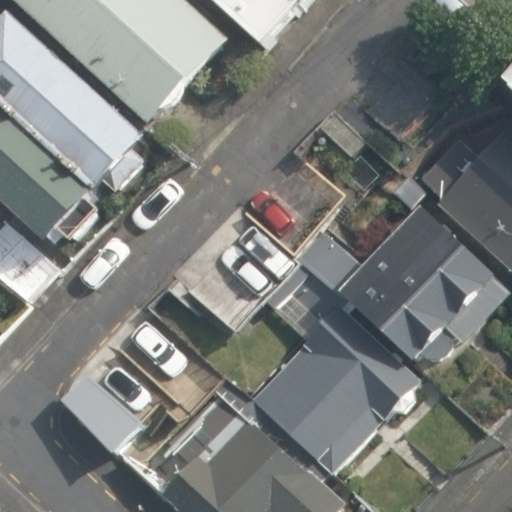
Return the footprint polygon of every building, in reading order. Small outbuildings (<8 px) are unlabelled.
[(234,47),(183,0),(10,0),(152,134),(167,117),(172,116),(176,114),(181,111),(184,106),(186,100),(187,96),(234,47)] [(317,0),(207,0),(268,54),(317,0)] [(153,151),(13,20),(0,34),(0,113),(101,206),(112,194),(122,203),(152,171),(142,162),(153,151)] [(101,206),(0,113),(0,207),(53,257),(67,241),(77,251),(105,220),(96,212),(101,206)] [(511,271),(511,131),(487,160),(462,139),(421,181),(445,202),(441,207),(511,271)] [(511,301),(511,292),(428,211),(370,272),(328,233),(308,258),(313,264),(346,296),(351,300),(357,306),(418,366),(425,358),(431,362),(438,363),(444,363),(450,360),(455,354),(456,349),(456,341),(453,337),(450,332),(467,347),(511,301)] [(0,275),(35,306),(64,273),(4,221),(0,225),(0,275)] [(346,312),(353,306),(347,300),(345,301),(305,266),(269,305),(312,345),(257,404),(337,479),(395,417),(407,417),(421,402),(419,392),(427,384),(346,312)] [(116,409),(88,382),(67,404),(94,430),(116,409)] [(193,467),(165,499),(179,511),(345,511),(351,506),(222,389),(170,447),(193,467)]
